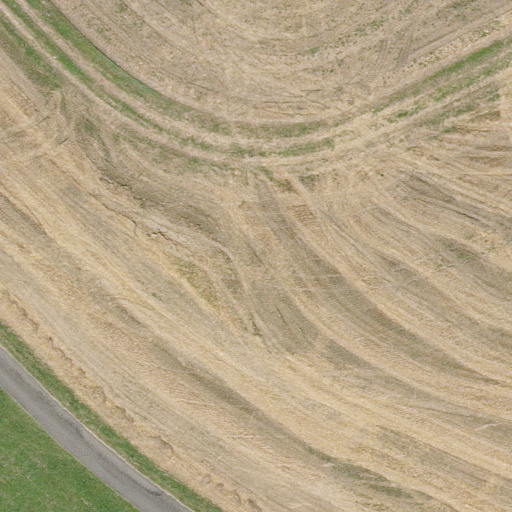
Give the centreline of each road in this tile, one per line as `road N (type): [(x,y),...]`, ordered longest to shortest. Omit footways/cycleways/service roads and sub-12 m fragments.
road 1 (track): [(0,12),(121,124),(231,167),(331,159),(511,67)]
road 2 (track): [(0,368),(121,491),(157,511)]
